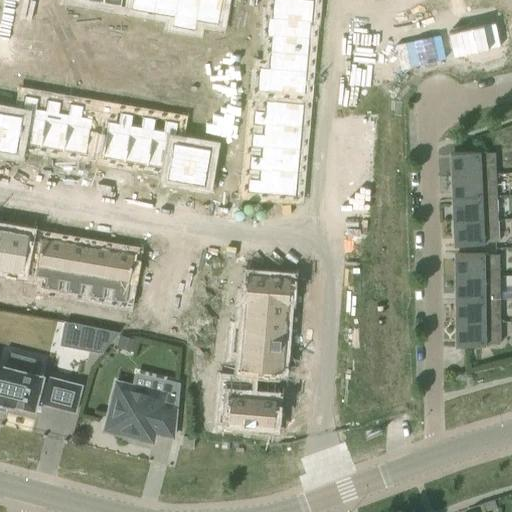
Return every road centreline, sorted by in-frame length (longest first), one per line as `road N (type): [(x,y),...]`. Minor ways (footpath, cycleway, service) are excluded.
road 1 (unclassified): [(432,460),(430,108),(511,91)]
road 2 (residential): [(0,193),(305,240)]
road 3 (residential): [(305,240),(331,250),(323,387),(345,494)]
road 4 (residential): [(333,0),(305,240)]
